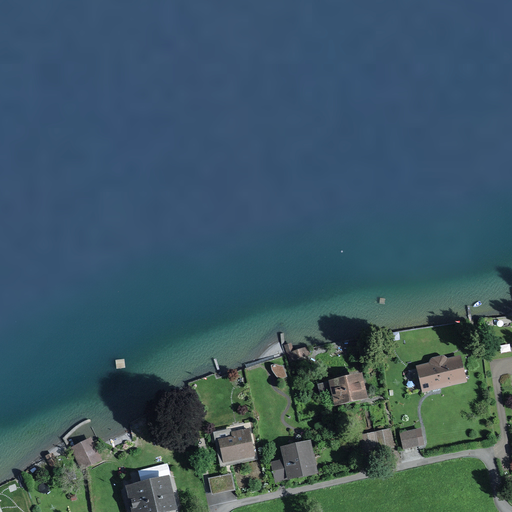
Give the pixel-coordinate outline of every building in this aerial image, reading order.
[(289,361),(309,355),(307,348),(302,349),(292,352),(290,345),(285,347),(287,354),(289,361)] [(418,368),(424,391),(464,382),(459,359),(447,361),(443,358),(432,361),(430,365),(418,368)] [(278,379),(283,377),(282,372),(284,372),(283,369),(281,370),(280,367),(275,366),(275,365),(271,366),(278,379)] [(355,401),(355,399),(362,397),(358,379),(342,383),(342,380),(318,386),(320,395),(336,392),(338,403),(344,401),(345,404),(355,401)] [(220,442),(224,462),(254,456),(249,430),(232,434),(233,439),(220,442)] [(390,430),(375,433),(375,437),(378,451),(393,447),(390,430)] [(400,434),(403,449),(418,446),(415,431),(400,434)] [(363,439),(366,453),(378,451),(375,437),(363,439)] [(94,442),(77,448),(85,468),(101,462),(94,442)] [(297,470),(298,476),(315,472),(310,448),(293,451),(294,456),(286,457),(286,461),(272,463),(275,474),(297,470)] [(52,468),(58,466),(53,455),(47,458),(52,468)] [(210,492),(235,487),(232,474),(207,479),(210,492)] [(160,511),(172,508),(169,496),(171,495),(172,493),(171,488),(169,487),(166,487),(164,478),(157,480),(158,483),(137,488),(136,485),(129,487),(134,511),(160,511)]
